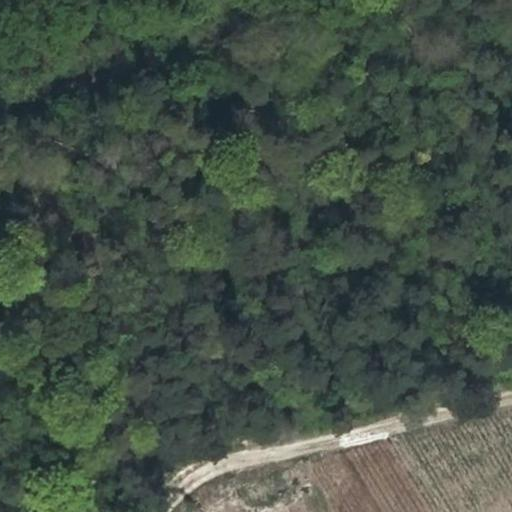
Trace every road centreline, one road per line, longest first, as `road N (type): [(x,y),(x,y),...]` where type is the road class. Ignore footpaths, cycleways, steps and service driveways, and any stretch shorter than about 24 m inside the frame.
road 1 (track): [(511,402),(233,458),(158,511)]
road 2 (track): [(229,0),(0,64)]
